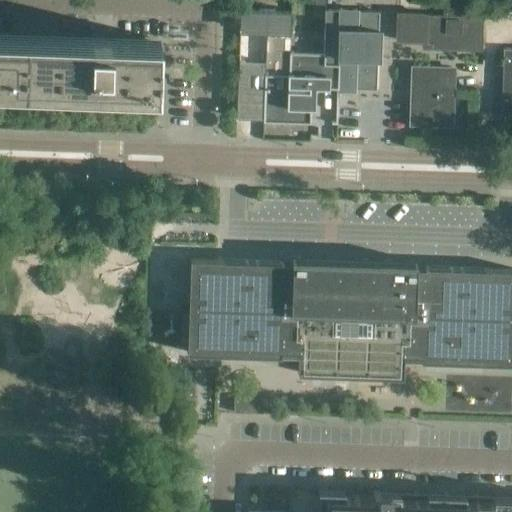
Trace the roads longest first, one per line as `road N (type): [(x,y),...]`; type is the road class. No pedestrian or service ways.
road 1 (residential): [(203,154),(207,22),(198,12),(0,6)]
road 2 (tertiary): [(511,165),(203,154)]
road 3 (residential): [(511,464),(230,456)]
road 4 (tertiary): [(203,154),(0,150)]
